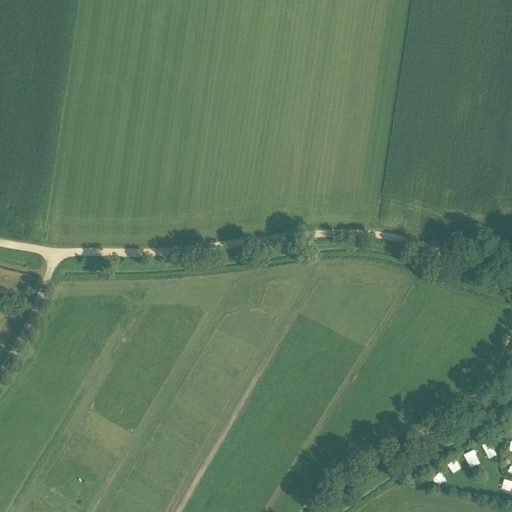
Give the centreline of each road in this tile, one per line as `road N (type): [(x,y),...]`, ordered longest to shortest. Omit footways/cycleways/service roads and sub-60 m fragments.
road 1 (track): [(511,284),(421,246),(355,233),(53,253),(0,242)]
road 2 (unclassified): [(0,371),(53,253)]
